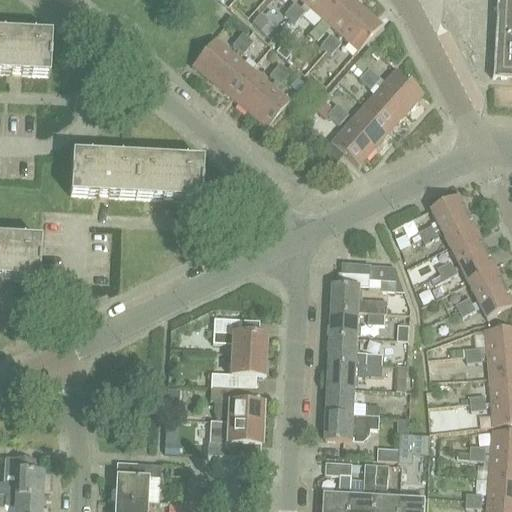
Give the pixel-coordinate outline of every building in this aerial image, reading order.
[(321,22),(340,0),(308,0),(303,6),(321,22)] [(340,0),(321,22),(339,38),(363,11),(351,0),(340,0)] [(511,0),(498,0),(498,9),(496,9),(496,13),(498,13),(495,78),(492,78),(492,81),(496,81),(496,79),(511,79),(511,0)] [(289,21),(299,10),(294,6),(284,17),(289,21)] [(304,15),(299,10),(289,21),(294,26),(304,15)] [(358,54),(382,27),(363,11),(339,38),(358,54)] [(51,38),(0,35),(0,77),(49,80),(51,38)] [(325,54),(335,42),(330,37),(320,49),(325,54)] [(238,43),(248,52),(253,46),(243,38),(238,43)] [(341,47),(335,42),(325,54),(330,58),(341,47)] [(211,86),(234,58),(215,43),(192,70),(211,86)] [(248,52),(238,43),(233,49),(244,58),(248,52)] [(281,48),(276,54),(285,62),(290,56),(281,48)] [(253,74),(234,58),(211,86),(229,102),(253,74)] [(275,74),(285,83),(290,78),(280,69),(275,74)] [(368,72),(364,77),(375,87),(380,82),(368,72)] [(379,91),(406,115),(423,97),(396,73),(379,91)] [(229,102),(248,117),(271,89),(253,74),(229,102)] [(280,89),(285,83),(275,74),(270,80),(280,89)] [(364,77),(359,82),(370,93),(375,87),(364,77)] [(271,89),(248,117),(267,133),(290,105),(271,89)] [(363,109),(390,133),(406,115),(379,91),(363,109)] [(336,107),(332,113),(343,123),(348,118),(336,107)] [(363,109),(347,127),(374,151),(390,133),(363,109)] [(343,123),(332,113),(327,118),(339,128),(343,123)] [(358,169),(374,151),(347,127),(331,145),(358,169)] [(70,199),(135,202),(137,162),(72,158),(70,199)] [(137,162),(135,202),(200,206),(202,165),(137,162)] [(469,218),(460,199),(432,214),(441,232),(469,218)] [(441,232),(451,251),(479,236),(469,218),(441,232)] [(422,242),(436,235),(433,229),(419,236),(422,242)] [(439,241),(436,235),(422,242),(426,249),(439,241)] [(460,269),(488,255),(479,236),(451,251),(460,269)] [(0,241),(0,283),(38,285),(40,243),(0,241)] [(497,273),(488,255),(460,269),(469,287),(497,273)] [(438,272),(441,279),(455,272),(451,265),(438,272)] [(380,284),(379,295),(404,295),(395,271),(370,269),(370,284),(380,284)] [(455,272),(441,279),(444,285),(458,278),(455,272)] [(497,273),(469,287),(479,305),(506,291),(497,273)] [(361,279),(340,278),(340,290),(333,290),(332,317),(359,319),(369,319),(387,320),(387,307),(364,306),(364,294),(360,293),(360,291),(361,279)] [(511,301),(506,291),(479,305),(488,324),(511,311),(511,301)] [(473,308),(470,301),(456,308),(460,315),(473,308)] [(460,315),(463,321),(476,314),(473,308),(460,315)] [(358,343),(359,319),(332,317),(331,342),(358,343)] [(386,330),(387,320),(369,319),(368,329),(386,330)] [(232,346),(231,359),(265,360),(266,339),(240,338),(241,325),(214,323),(212,345),(232,346)] [(399,329),(398,344),(408,345),(409,330),(399,329)] [(511,356),(511,331),(486,334),(488,358),(511,356)] [(357,359),(358,343),(331,342),(329,368),(382,371),(382,360),(357,359)] [(462,352),(450,354),(451,362),(463,360),(462,352)] [(466,353),(466,360),(482,359),(481,352),(466,353)] [(490,382),(511,380),(511,356),(488,358),(490,382)] [(210,392),(237,393),(238,380),(264,381),(265,360),(231,359),(230,379),(211,378),(210,392)] [(381,381),(382,371),(329,368),(328,393),(356,395),(356,382),(367,382),(367,380),(381,381)] [(492,406),(511,404),(511,380),(490,382),(491,395),(492,406)] [(218,427),(228,427),(262,429),(263,408),(237,406),(237,393),(210,392),(210,405),(214,406),(213,414),(215,420),(218,427)] [(354,421),(356,395),(328,393),(327,420),(354,421)] [(470,401),(470,408),(486,407),(485,400),(470,401)] [(494,431),(511,429),(511,404),(492,406),(494,431)] [(365,408),(364,422),(380,423),(380,409),(365,408)] [(380,423),(364,422),(354,421),(327,420),(326,446),(353,447),(354,434),(379,435),(380,423)] [(261,450),(262,429),(228,427),(227,437),(217,437),(217,447),(208,446),(207,460),(234,462),(235,448),(261,450)] [(511,436),(493,435),(492,446),(489,459),(511,460),(511,436)] [(400,453),(399,466),(413,466),(413,458),(414,438),(409,438),(401,437),(400,453)] [(178,447),(165,446),(165,457),(179,458),(179,447),(178,447)] [(471,450),(470,457),(486,459),(486,452),(484,451),(476,451),(471,450)] [(379,452),(378,465),(398,466),(399,466),(400,453),(379,452)] [(470,457),(470,464),(483,465),(484,465),(485,465),(486,459),(470,457)] [(488,482),(511,484),(511,460),(489,459),(488,482)] [(32,476),(33,463),(12,463),(11,475),(16,475),(15,487),(3,486),(0,486),(0,497),(5,498),(15,498),(41,499),(43,476),(32,476)] [(349,511),(350,499),(352,473),(352,468),(326,466),(326,479),(341,479),(340,498),(324,498),(323,511),(349,511)] [(115,505),(147,506),(159,507),(160,470),(116,467),(115,505)] [(363,500),(350,499),(349,511),(374,511),(375,500),(377,469),(365,468),(363,500)] [(375,500),(374,511),(400,511),(401,502),(387,501),(389,469),(377,469),(375,500)] [(511,484),(488,482),(486,506),(511,508),(511,484)] [(15,498),(13,511),(40,511),(41,499),(15,498)] [(467,498),(466,511),(471,511),(473,511),(475,498),(467,498)] [(481,511),(482,499),(480,499),(475,498),(473,511),(481,511)] [(425,511),(426,503),(401,502),(400,511),(425,511)]
